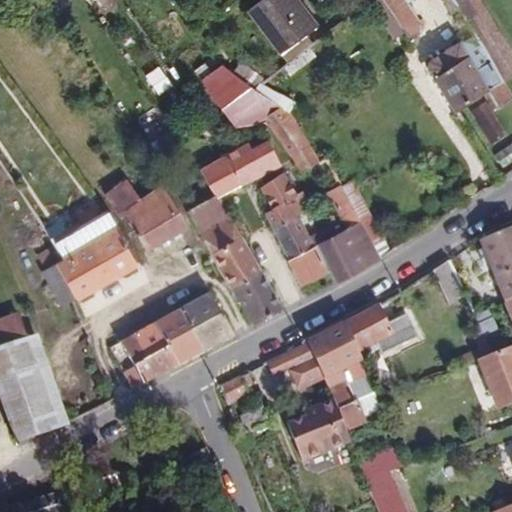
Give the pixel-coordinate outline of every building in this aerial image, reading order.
[(261,0),(248,10),(281,55),(306,35),(317,27),(296,0),(261,0)] [(405,33),(383,0),(371,0),(370,2),(396,39),(405,33)] [(421,23),(420,22),(408,4),(406,0),(383,0),(405,33),(410,40),(418,35),(421,23)] [(453,0),(442,0),(454,19),(462,14),(453,0)] [(461,0),(456,4),(462,14),(481,45),(504,81),(511,76),(511,51),(481,0),(461,0)] [(306,35),(281,55),(288,64),(279,70),(286,79),(317,57),(310,47),(313,44),(306,35)] [(457,111),(486,92),(496,107),(511,97),(511,94),(504,81),(481,45),(467,54),(459,41),(428,61),(427,69),(454,113),(457,111)] [(241,61),(232,72),(255,90),(264,78),(241,61)] [(222,64),(201,80),(235,128),(265,122),(292,160),(311,147),(290,110),(288,109),(281,106),(262,94),(255,90),(232,72),(222,64)] [(281,106),(288,109),(291,102),(265,88),(262,94),(281,106)] [(156,154),(181,140),(173,129),(150,144),(156,154)] [(283,309),(244,239),(232,218),(220,198),(231,192),(253,181),(282,166),(268,140),(252,148),(248,141),(199,170),(217,199),(215,195),(196,206),(187,191),(181,194),(254,324),(269,317),(283,309)] [(301,173),(320,161),(311,147),(292,160),(301,173)] [(320,162),(329,176),(334,173),(326,158),(320,162)] [(264,213),(272,226),(289,260),(302,285),(326,273),(312,247),(317,244),(331,271),(337,283),(380,260),(360,222),(333,236),(328,226),(309,236),(298,212),(305,207),(284,171),(259,188),(271,208),(264,213)] [(117,214),(124,210),(148,250),(187,228),(165,190),(162,185),(139,201),(137,196),(128,178),(104,196),(117,214)] [(341,185),(341,186),(358,218),(360,222),(380,260),(389,253),(351,180),(341,185)] [(358,218),(341,185),(335,188),(326,193),(344,225),(358,218)] [(65,258),(117,228),(116,223),(108,212),(69,234),(54,243),(65,258)] [(45,229),(54,243),(69,234),(61,221),(45,229)] [(511,226),(479,241),(511,321),(511,226)] [(65,258),(40,272),(62,307),(137,264),(117,228),(65,258)] [(312,247),(326,273),(331,271),(317,244),(312,247)] [(432,271),(448,304),(464,297),(447,261),(432,271)] [(218,345),(233,337),(210,296),(120,344),(133,368),(123,373),(133,391),(138,388),(186,362),(218,345)] [(350,443),(338,411),(356,404),(342,372),(362,361),(359,353),(367,349),(375,345),(379,351),(380,355),(417,337),(406,314),(388,323),(379,305),(311,340),(266,363),(273,377),(289,369),(296,387),(323,376),(333,399),(312,407),(313,412),(285,423),(302,463),(350,443)] [(511,355),(509,349),(499,329),(489,308),(472,315),(477,325),(468,329),(478,348),(443,365),(446,372),(476,362),(493,405),(511,398),(511,355)] [(0,347),(28,337),(19,313),(0,320),(0,347)] [(0,350),(0,399),(17,447),(71,427),(38,337),(0,350)] [(370,355),(379,351),(375,345),(367,349),(370,355)] [(253,384),(248,373),(222,387),(229,401),(249,393),(246,388),(253,384)] [(246,433),(270,422),(263,406),(239,417),(246,433)] [(313,412),(312,407),(302,411),(304,416),(313,412)] [(153,450),(161,466),(179,458),(172,441),(153,450)] [(372,498),(396,489),(390,474),(403,468),(395,448),(357,461),(372,498)] [(121,471),(5,509),(6,511),(72,511),(71,509),(73,509),(76,510),(80,510),(85,506),(87,503),(139,484),(121,471)] [(405,511),(396,489),(372,498),(373,499),(377,511),(405,511)]
